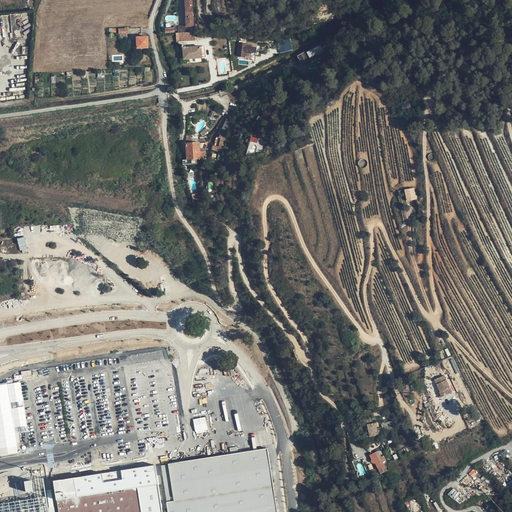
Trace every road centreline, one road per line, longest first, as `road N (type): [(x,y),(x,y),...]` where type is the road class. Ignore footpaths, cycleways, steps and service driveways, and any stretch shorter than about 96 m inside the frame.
road 1 (track): [(164,104),(179,212),(207,259),(216,301),(236,306),(233,237),(251,290),(309,355),(265,268),(265,202),(285,201),(306,250),(363,336),(375,329),(365,299),(372,223),(382,227),(423,310),(434,316),(424,146),(430,94),(463,56),(511,39)]
road 2 (unclassified): [(177,315),(93,317),(0,333)]
road 3 (unclassified): [(294,511),(275,415),(235,351)]
road 4 (residential): [(0,115),(163,91)]
road 5 (unclassified): [(56,343),(177,335)]
